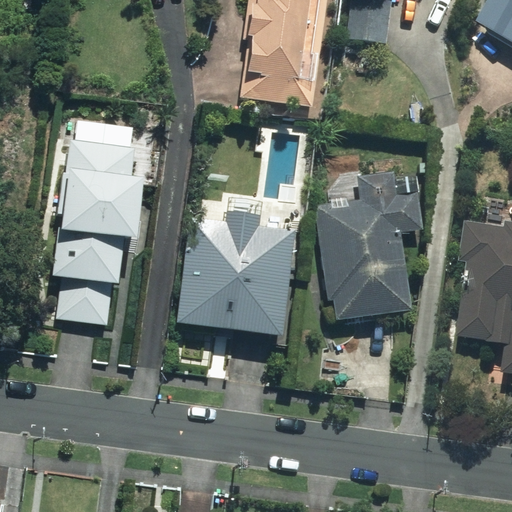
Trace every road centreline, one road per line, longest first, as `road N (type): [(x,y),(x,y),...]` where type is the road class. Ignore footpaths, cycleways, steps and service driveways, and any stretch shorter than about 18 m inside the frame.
road 1 (residential): [(0,404),(511,474)]
road 2 (unknown): [(424,11),(449,163),(409,460)]
road 3 (unknown): [(147,424),(201,0)]
